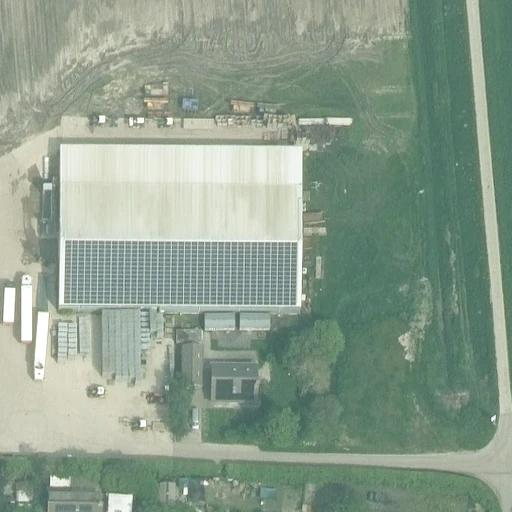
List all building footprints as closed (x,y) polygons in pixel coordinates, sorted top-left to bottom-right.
[(59,153),(58,313),(299,315),(300,155),(59,153)] [(234,319),(205,318),(204,333),(234,333),(234,319)] [(269,319),(239,319),(239,333),(269,333),(269,319)] [(176,334),(176,345),(201,345),(201,334),(176,334)] [(46,375),(46,341),(33,341),(33,375),(46,375)] [(201,391),(202,351),(181,350),(181,390),(201,391)] [(255,405),(255,385),(255,370),(211,369),(211,405),(255,405)] [(152,420),(151,401),(142,401),(142,421),(152,420)] [(169,488),(158,488),(158,511),(169,511),(173,511),(173,488),(169,488)] [(47,493),(47,511),(99,511),(100,501),(68,501),(68,493),(47,493)]
